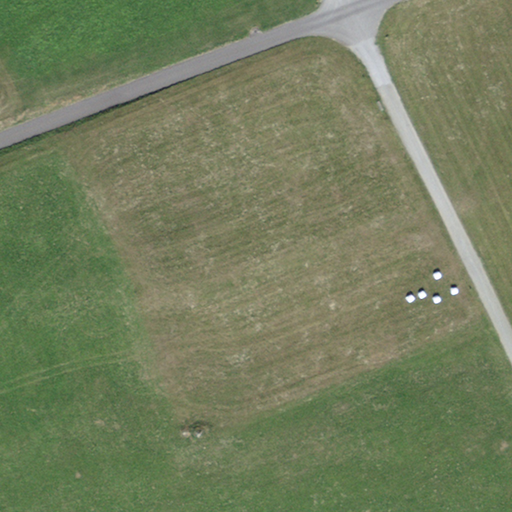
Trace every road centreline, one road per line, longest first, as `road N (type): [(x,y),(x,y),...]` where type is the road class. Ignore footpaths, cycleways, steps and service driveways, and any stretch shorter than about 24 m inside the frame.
road 1 (unclassified): [(511,346),(345,8)]
road 2 (unclassified): [(345,8),(0,139)]
